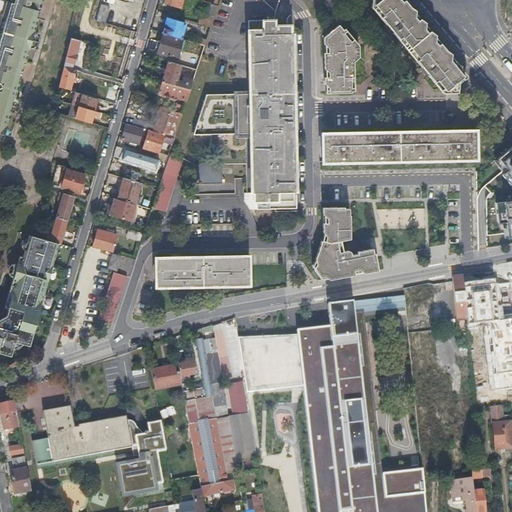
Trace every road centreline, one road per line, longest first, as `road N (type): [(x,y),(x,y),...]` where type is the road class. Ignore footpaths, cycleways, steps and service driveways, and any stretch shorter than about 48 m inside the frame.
road 1 (residential): [(288,0),(305,24),(307,228),(279,242),(150,245),(121,317),(122,339)]
road 2 (residential): [(122,339),(230,308),(511,257)]
road 3 (residential): [(151,0),(46,365)]
road 4 (secondary): [(426,0),(511,97)]
